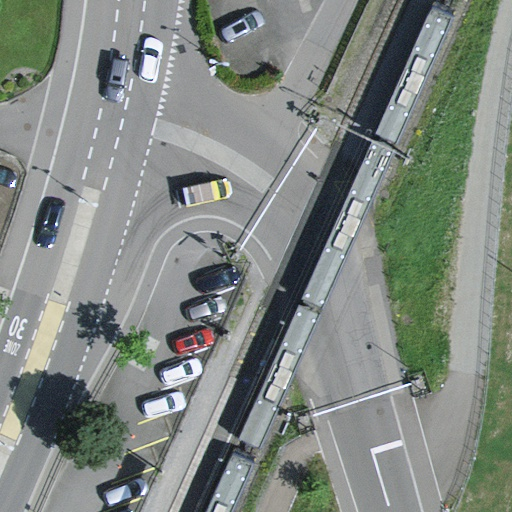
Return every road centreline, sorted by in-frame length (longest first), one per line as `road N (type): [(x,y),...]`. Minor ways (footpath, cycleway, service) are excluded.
road 1 (unclassified): [(111,117),(252,183),(317,247),(391,511)]
road 2 (tertiary): [(1,511),(116,203),(106,135)]
road 3 (tertiary): [(106,135),(64,189),(0,375)]
